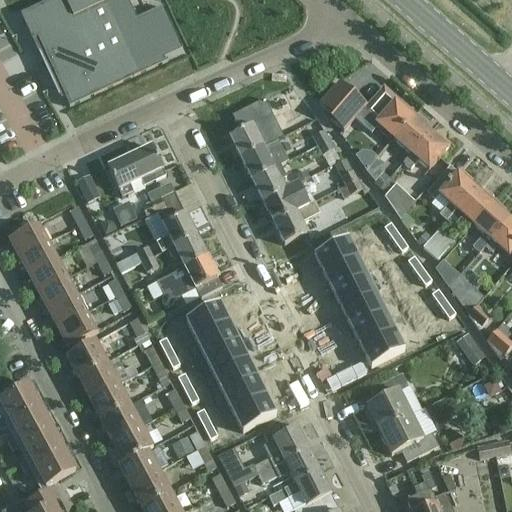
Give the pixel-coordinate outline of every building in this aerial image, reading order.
[(37,41),(69,110),(167,64),(166,62),(183,54),(163,12),(137,24),(129,6),(142,0),(56,0),(20,17),(32,43),(37,41)] [(320,107),(332,116),(353,95),(354,93),(339,84),(320,107)] [(353,95),(332,116),(329,122),(343,133),(354,120),(368,135),(375,128),(393,143),(415,119),(392,99),(383,92),(363,111),(362,110),(365,107),(353,95)] [(286,124),(306,113),(302,104),(291,109),(283,93),(264,103),(273,119),(281,115),(286,124)] [(239,135),(229,141),(241,163),(263,152),(279,144),(280,143),(262,105),(232,119),(239,135)] [(426,129),(415,119),(393,143),(408,157),(401,165),(403,167),(429,137),(424,132),(426,129)] [(313,140),(319,150),(329,145),(323,134),(313,140)] [(429,137),(403,167),(408,171),(416,163),(428,174),(450,149),(438,139),(435,142),(429,137)] [(263,152),(241,163),(252,184),(281,170),(290,166),(279,144),(263,152)] [(333,152),(329,145),(319,150),(323,158),(333,152)] [(152,150),(130,160),(141,183),(152,178),(155,184),(166,179),(163,173),(152,150)] [(360,154),(354,158),(365,174),(374,163),(376,161),(371,156),(370,155),(360,154)] [(141,183),(130,160),(108,171),(118,194),(122,201),(127,198),(128,200),(144,193),(140,184),(141,183)] [(374,163),(365,174),(373,185),(382,174),(381,169),(374,163)] [(345,164),(336,168),(340,177),(349,172),(345,164)] [(102,170),(92,176),(110,209),(121,203),(102,170)] [(252,184),(263,206),(285,194),(279,184),(286,180),(281,170),(252,184)] [(433,189),(427,197),(432,202),(436,197),(447,206),(443,211),(437,217),(443,223),(446,225),(456,214),(475,192),(470,187),(472,185),(460,174),(457,177),(450,171),(433,189)] [(342,180),(346,190),(357,184),(352,175),(342,180)] [(374,186),(381,192),(389,183),(382,177),(374,186)] [(309,182),(318,202),(326,198),(318,178),(309,182)] [(87,206),(99,201),(89,179),(77,185),(87,206)] [(381,192),(386,197),(384,199),(401,223),(407,216),(410,212),(416,206),(389,183),(381,192)] [(362,193),(357,184),(346,190),(347,190),(339,194),(344,203),(362,193)] [(263,206),(274,227),(314,206),(310,197),(304,200),(297,187),(285,194),(263,206)] [(474,229),(495,205),(483,194),(481,197),(475,192),(456,214),(446,225),(454,232),(464,221),(474,229)] [(157,218),(158,217),(180,207),(175,197),(152,207),(157,218)] [(485,250),(510,222),(504,218),(507,215),(495,205),(474,229),(483,237),(472,249),(480,256),(485,250)] [(320,217),(314,206),(274,227),(286,247),(302,239),(307,237),(308,237),(302,226),(320,217)] [(157,218),(152,207),(143,212),(147,222),(157,218)] [(169,238),(156,244),(161,255),(163,258),(168,255),(169,254),(197,240),(186,218),(180,207),(158,217),(164,229),(169,238)] [(85,225),(78,211),(70,215),(77,229),(85,225)] [(407,216),(401,223),(405,228),(412,222),(407,216)] [(490,254),(495,248),(508,260),(511,255),(511,224),(510,222),(485,250),(490,254)] [(85,225),(77,229),(85,244),(93,239),(85,225)] [(18,261),(49,245),(39,226),(8,243),(18,261)] [(393,231),(386,235),(393,245),(400,241),(393,231)] [(423,252),(438,265),(455,246),(440,232),(431,242),(432,242),(423,252)] [(424,236),(416,246),(423,252),(432,242),(431,242),(424,236)] [(169,254),(168,255),(173,264),(180,260),(186,271),(186,273),(208,261),(197,240),(169,254)] [(400,241),(393,245),(400,255),(407,250),(400,241)] [(348,243),(314,260),(325,280),(358,263),(348,243)] [(49,245),(18,261),(28,279),(59,262),(49,245)] [(89,251),(96,265),(105,261),(97,247),(89,251)] [(149,252),(138,257),(130,262),(135,271),(143,267),(144,268),(154,262),(149,252)] [(112,275),(105,261),(96,265),(104,280),(112,275)] [(186,273),(186,271),(157,287),(164,301),(163,306),(165,310),(169,311),(174,309),(175,305),(175,304),(174,302),(178,300),(180,303),(197,294),(201,303),(223,292),(219,283),(219,282),(208,261),(186,273)] [(59,262),(28,279),(38,297),(69,280),(59,262)] [(154,262),(144,268),(148,276),(159,271),(154,262)] [(358,263),(325,280),(334,298),(367,281),(358,263)] [(461,278),(444,263),(436,273),(449,291),(461,278)] [(416,264),(410,269),(417,279),(423,274),(416,264)] [(467,270),(461,278),(449,291),(468,318),(485,299),(472,288),(479,281),(467,270)] [(423,274),(417,279),(424,288),(430,284),(423,274)] [(69,280),(38,297),(47,315),(79,298),(69,280)] [(367,281),(334,298),(343,316),(376,299),(367,281)] [(124,297),(116,283),(108,287),(115,301),(124,297)] [(123,316),(131,311),(124,297),(115,301),(123,316)] [(440,297),(434,302),(441,312),(447,307),(440,297)] [(79,298),(47,315),(57,333),(88,316),(79,298)] [(376,299),(343,316),(352,334),(385,317),(376,299)] [(498,324),(509,316),(498,301),(486,309),(498,324)] [(219,306),(186,324),(196,344),(230,326),(219,306)] [(447,307),(441,312),(448,322),(454,317),(447,307)] [(470,316),(468,319),(478,335),(490,322),(485,317),(479,311),(477,309),(470,316)] [(67,352),(98,335),(88,316),(57,333),(67,352)] [(385,317),(352,334),(361,352),(395,335),(385,317)] [(137,341),(145,337),(137,322),(129,327),(137,341)] [(230,326),(196,344),(206,362),(239,344),(230,326)] [(486,345),(490,351),(500,364),(504,360),(511,350),(511,348),(496,334),(497,334),(496,334),(486,345)] [(395,335),(361,352),(372,372),(405,355),(395,335)] [(474,368),(483,361),(466,338),(457,345),(474,368)] [(239,344),(206,362),(215,380),(248,362),(239,344)] [(77,382),(78,383),(107,367),(95,345),(66,361),(66,362),(67,362),(78,382),(77,382)] [(167,346),(160,349),(166,360),(173,356),(167,346)] [(144,355),(152,370),(160,365),(152,351),(144,355)] [(173,356),(166,360),(171,371),(178,367),(173,356)] [(107,367),(78,383),(79,383),(89,403),(89,404),(118,388),(118,387),(129,381),(124,372),(118,361),(107,367)] [(248,362),(215,380),(225,398),(258,380),(248,362)] [(167,380),(160,365),(152,370),(159,384),(167,380)] [(500,400),(509,393),(496,375),(487,382),(500,400)] [(367,411),(379,435),(411,419),(399,396),(409,392),(402,378),(372,394),(378,406),(367,411)] [(258,380),(225,398),(234,415),(267,398),(258,380)] [(186,382),(179,385),(185,396),(192,392),(186,382)] [(40,493),(60,482),(75,474),(28,387),(0,402),(0,407),(7,420),(0,423),(0,432),(1,434),(11,428),(19,441),(8,447),(12,455),(23,449),(30,463),(20,469),(24,477),(34,471),(45,490),(39,493),(40,493)] [(118,388),(89,404),(90,404),(101,424),(100,424),(100,425),(130,409),(118,388)] [(192,392),(185,396),(190,407),(197,403),(192,392)] [(167,398),(174,412),(182,408),(175,393),(167,398)] [(267,398),(234,415),(245,436),(278,418),(267,398)] [(190,422),(182,408),(174,412),(182,426),(190,422)] [(111,445),(112,446),(141,430),(130,409),(100,425),(101,425),(112,445),(111,445)] [(205,417),(198,421),(203,432),(211,428),(205,417)] [(422,442),(411,419),(379,435),(391,459),(402,454),(408,466),(439,451),(432,437),(422,442)] [(258,480),(285,466),(309,454),(297,432),(291,435),(286,425),(263,437),(268,447),(274,445),(280,457),(269,463),(269,462),(253,470),(258,480)] [(211,428),(203,432),(209,442),(216,439),(211,428)] [(141,430),(112,446),(113,446),(124,466),(124,467),(147,454),(148,455),(153,452),(141,430)] [(189,440),(197,454),(205,450),(197,436),(189,440)] [(450,447),(453,452),(464,447),(463,446),(460,441),(450,447)] [(509,445),(492,448),(495,460),(511,457),(509,447),(509,445)] [(492,448),(477,451),(477,452),(479,463),(495,460),(492,448)] [(213,464),(205,450),(197,454),(204,469),(213,464)] [(159,475),(148,455),(147,454),(124,467),(124,466),(118,469),(118,470),(119,470),(130,490),(129,490),(129,491),(159,475)] [(285,466),(258,480),(262,488),(278,480),(279,481),(289,476),(295,488),(296,487),(319,475),(309,454),(285,466)] [(141,511),(140,511),(141,511),(170,496),(159,475),(129,491),(130,492),(131,491),(141,511)] [(322,511),(318,503),(330,497),(319,475),(296,487),(269,501),(273,509),(288,502),(292,511),(322,511)] [(409,511),(452,511),(445,493),(432,498),(428,489),(434,487),(429,476),(421,480),(424,487),(414,491),(417,499),(406,504),(409,511)] [(450,477),(442,480),(446,488),(448,495),(456,492),(450,477)] [(212,482),(219,497),(227,492),(220,478),(212,482)] [(235,507),(227,492),(219,497),(227,511),(235,507)] [(56,511),(54,507),(48,496),(26,508),(24,504),(8,511),(56,511)] [(178,511),(170,496),(141,511),(178,511)]
